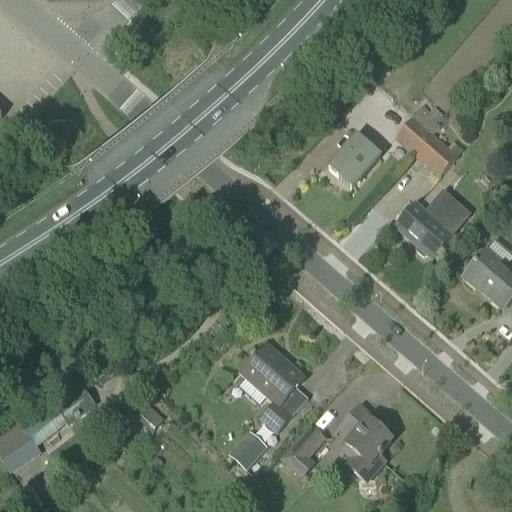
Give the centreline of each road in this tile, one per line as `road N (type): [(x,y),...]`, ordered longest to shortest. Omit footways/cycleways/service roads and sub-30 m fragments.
road 1 (tertiary): [(511,440),(73,57)]
road 2 (primary): [(0,266),(107,194),(238,86),(323,0)]
